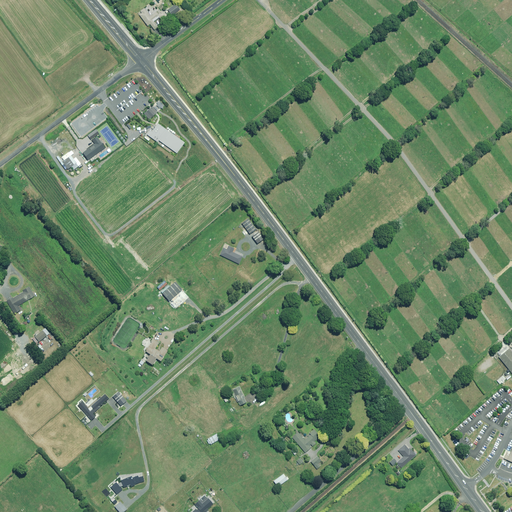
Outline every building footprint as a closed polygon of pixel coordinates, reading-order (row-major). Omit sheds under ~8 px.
[(180,10),(177,4),(168,10),(171,15),(180,10)] [(144,9),(141,11),(142,13),(140,15),(147,26),(150,24),(154,30),(158,27),(154,21),(159,18),(161,20),(164,18),(161,14),(160,15),(157,11),(154,14),(150,17),(144,9)] [(157,112),(152,106),(146,112),(151,118),(157,112)] [(158,140),(176,152),(183,142),(157,123),(151,131),(150,130),(147,134),(157,142),(158,140)] [(102,145),(100,141),(99,141),(97,137),(92,141),(95,145),(83,153),(88,160),(105,148),(102,145)] [(73,170),(75,169),(76,171),(78,170),(77,168),(79,166),(71,156),(62,162),(68,170),(69,169),(70,172),(73,170)] [(256,229),(248,219),(242,224),(250,234),(256,229)] [(265,242),(258,232),(252,237),(257,244),(258,243),(260,246),(265,242)] [(182,289),(175,282),(162,294),(169,301),(182,289)] [(35,296),(29,287),(23,290),(24,292),(12,299),(12,298),(7,301),(14,314),(21,310),(18,306),(35,296)] [(49,334),(45,329),(32,339),(36,344),(49,334)] [(153,339),(152,339),(151,342),(152,342),(146,352),(150,355),(146,361),(152,365),(156,359),(161,362),(168,351),(162,347),(159,352),(155,350),(159,342),(158,342),(159,340),(155,337),(153,339)] [(511,349),(500,358),(511,372),(511,349)] [(503,376),(496,381),(499,385),(506,379),(503,376)] [(241,386),(239,386),(230,390),(235,399),(236,399),(240,406),(247,402),(244,397),(246,397),(241,386)] [(135,396),(128,389),(127,390),(133,398),(135,396)] [(127,401),(119,392),(113,397),(121,406),(127,401)] [(78,405),(91,421),(95,417),(93,414),(100,407),(99,406),(108,399),(104,395),(91,406),(88,409),(82,402),(78,405)] [(312,447),(316,443),(315,442),(318,439),(312,433),(305,440),(299,433),(292,438),(305,453),(311,448),(309,446),(311,445),(312,447)] [(207,439),(208,440),(207,441),(209,445),(210,444),(211,445),(220,440),(217,434),(207,439)] [(407,448),(404,445),(398,451),(403,457),(396,462),(401,468),(416,455),(409,447),(407,448)] [(321,461),(317,456),(311,462),(317,469),(320,466),(318,464),(321,461)] [(286,478),(283,474),(273,481),(277,487),(289,479),(287,477),(286,478)] [(204,511),(205,511),(206,511),(209,510),(208,509),(213,504),(207,497),(202,501),(201,499),(195,505),(197,508),(192,511),(204,511)]
